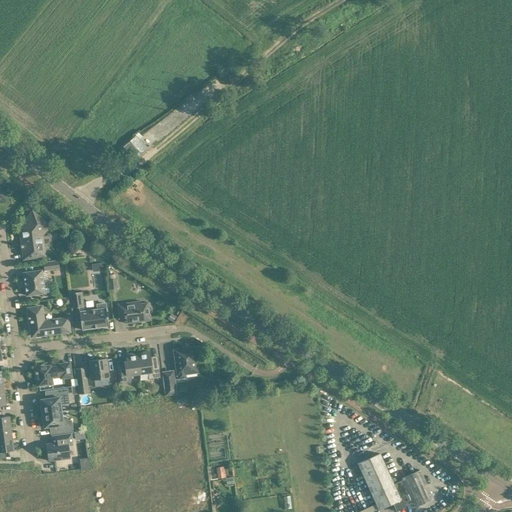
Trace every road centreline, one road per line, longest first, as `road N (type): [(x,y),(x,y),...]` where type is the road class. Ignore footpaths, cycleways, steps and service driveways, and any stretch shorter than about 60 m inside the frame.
road 1 (tertiary): [(496,475),(168,262),(0,136)]
road 2 (track): [(78,199),(133,168),(300,22),(338,0)]
road 3 (residential): [(172,329),(17,349)]
road 4 (residential): [(36,501),(17,349)]
